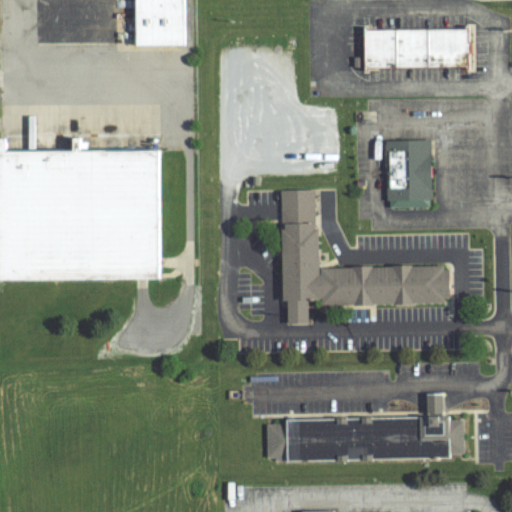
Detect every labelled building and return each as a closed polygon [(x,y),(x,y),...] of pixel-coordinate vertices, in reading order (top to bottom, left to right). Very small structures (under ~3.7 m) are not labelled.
[(137,0),(138,45),(185,45),(184,0),(137,0)] [(369,29),(369,66),(472,66),(472,28),(369,29)] [(384,137),(385,207),(434,207),(434,136),(384,137)] [(0,153),(0,222),(4,222),(5,281),(166,279),(164,151),(86,151),(86,137),(80,137),(81,151),(11,152),(11,137),(5,137),(5,153),(0,153)] [(282,190),(286,300),(325,299),(325,304),(450,302),(449,265),(323,267),(322,228),(318,228),(316,189),(282,190)] [(272,458),(263,458),(262,421),(280,420),(280,416),(425,412),(424,394),(445,393),(445,414),(449,418),(462,418),(463,454),(450,454),(450,458),(272,461),(272,458)]
